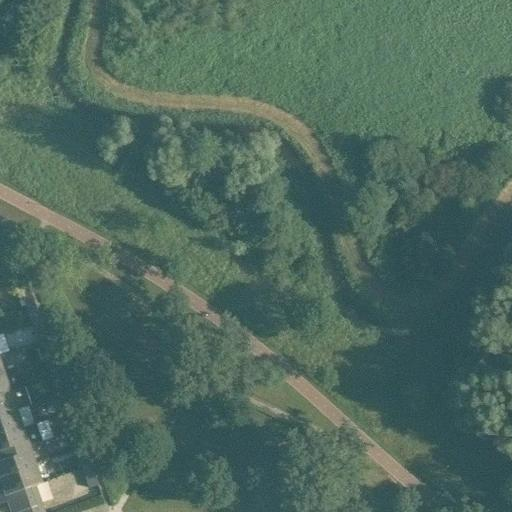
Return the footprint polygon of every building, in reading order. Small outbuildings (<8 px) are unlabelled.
[(33,297),(28,284),(20,287),(25,300),(33,297)] [(41,321),(37,308),(28,311),(32,324),(41,321)] [(46,334),(41,321),(32,324),(37,337),(46,334)] [(49,344),(40,347),(45,359),(53,356),(49,344)] [(58,370),(53,356),(45,359),(50,373),(58,370)] [(0,395),(11,392),(5,374),(0,375),(0,395)] [(66,393),(62,380),(53,383),(58,396),(66,393)] [(0,416),(18,410),(31,405),(24,387),(11,392),(0,395),(0,416)] [(71,406),(66,393),(58,396),(62,409),(71,406)] [(0,436),(24,428),(18,410),(0,416),(0,436)] [(79,430),(75,417),(66,420),(70,433),(79,430)] [(0,456),(30,446),(41,442),(35,424),(24,428),(0,436),(0,456)] [(84,443),(79,430),(70,433),(75,446),(84,443)] [(0,477),(36,464),(30,446),(0,456),(0,477)] [(92,466),(87,452),(79,455),(84,469),(92,466)] [(0,497),(42,483),(39,473),(36,464),(0,477),(0,478),(4,489),(0,489),(0,497)] [(92,466),(84,469),(88,482),(96,479),(92,466)] [(44,511),(39,497),(36,486),(43,484),(42,483),(0,497),(0,504),(8,502),(11,511),(44,511)]
